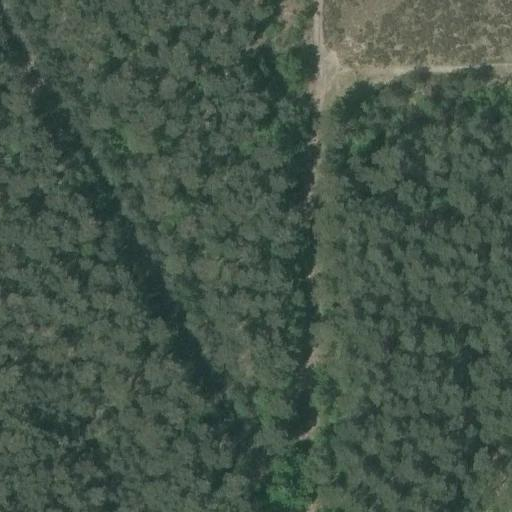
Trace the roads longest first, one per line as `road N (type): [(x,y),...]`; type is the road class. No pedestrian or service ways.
road 1 (track): [(273,511),(0,28)]
road 2 (track): [(511,73),(360,83),(323,71),(317,0)]
